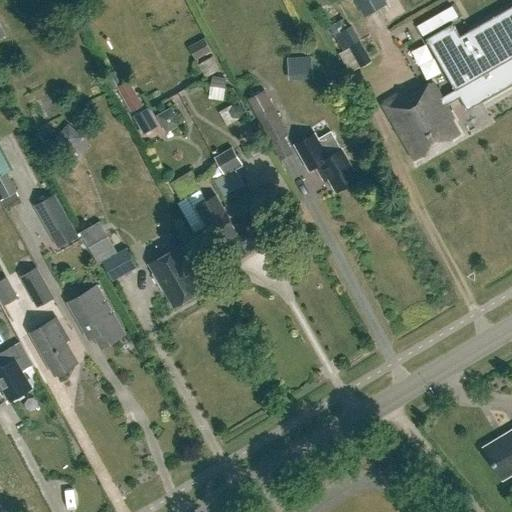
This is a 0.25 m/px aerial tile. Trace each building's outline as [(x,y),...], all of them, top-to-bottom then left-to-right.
[(354,0),(363,16),(385,4),(382,0),(354,0)] [(460,97),(467,111),(511,85),(511,6),(460,36),(453,23),(426,38),(455,90),(441,98),(433,83),(404,99),(400,93),(383,103),(415,160),(459,134),(451,120),(453,119),(445,105),(460,97)] [(188,48),(195,59),(210,50),(203,39),(188,48)] [(349,47),(360,68),(371,62),(359,41),(349,47)] [(212,57),(198,64),(203,76),(218,69),(212,57)] [(211,76),(210,85),(224,88),(226,78),(211,76)] [(143,104),(131,80),(120,86),(132,110),(143,104)] [(231,105),(228,111),(231,117),(238,118),(241,111),(238,105),(231,105)] [(279,161),(293,154),(284,136),(288,134),(273,106),(255,115),(279,161)] [(146,108),(132,116),(140,129),(153,122),(146,108)] [(67,123),(45,140),(58,157),(80,139),(67,123)] [(316,165),(317,165),(325,179),(329,176),(337,191),(359,178),(331,131),(318,139),(315,134),(296,145),(310,169),(316,165)] [(232,147),(214,157),(223,173),(214,178),(223,194),(243,183),(234,168),(241,164),(232,147)] [(11,170),(0,149),(0,193),(3,200),(18,193),(7,172),(11,170)] [(180,199),(200,188),(190,171),(170,182),(180,199)] [(254,249),(271,239),(257,215),(283,200),(274,185),(264,191),(261,186),(252,192),(254,196),(236,207),(244,221),(240,224),(254,249)] [(34,205),(49,233),(69,222),(53,194),(34,205)] [(223,235),(237,259),(254,249),(240,224),(235,227),(216,196),(197,207),(216,239),(223,235)] [(98,222),(80,233),(97,264),(102,261),(116,253),(98,222)] [(175,306),(205,289),(180,246),(150,263),(155,272),(153,274),(162,290),(165,288),(175,306)] [(113,280),(137,267),(126,248),(116,253),(102,261),(113,280)] [(21,276),(37,305),(52,296),(37,268),(21,276)] [(0,279),(0,298),(4,305),(18,297),(7,276),(0,279)] [(97,286),(68,302),(89,338),(95,335),(102,348),(125,335),(97,286)] [(31,332),(55,375),(78,362),(62,333),(65,331),(57,317),(31,332)] [(23,371),(28,368),(15,345),(0,353),(0,362),(2,366),(0,367),(0,381),(10,400),(32,388),(23,371)] [(511,430),(505,434),(506,435),(484,449),(502,478),(511,472),(511,430)]
